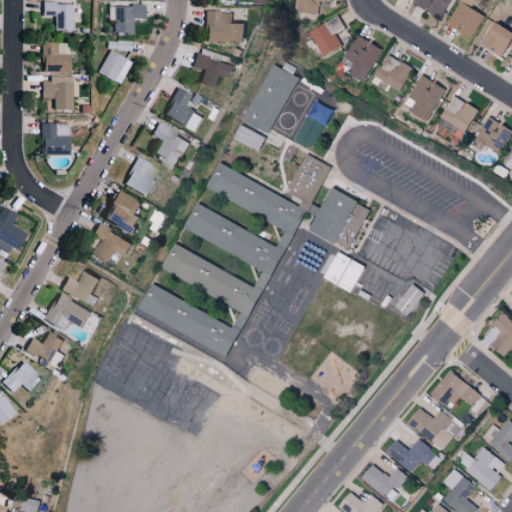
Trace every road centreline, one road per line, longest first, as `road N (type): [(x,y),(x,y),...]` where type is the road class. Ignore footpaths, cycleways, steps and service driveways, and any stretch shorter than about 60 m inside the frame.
road 1 (residential): [(0,336),(175,28),(175,0)]
road 2 (tertiary): [(299,511),(511,253)]
road 3 (residential): [(71,213),(29,185),(14,159),(16,0)]
road 4 (residential): [(511,99),(368,0)]
